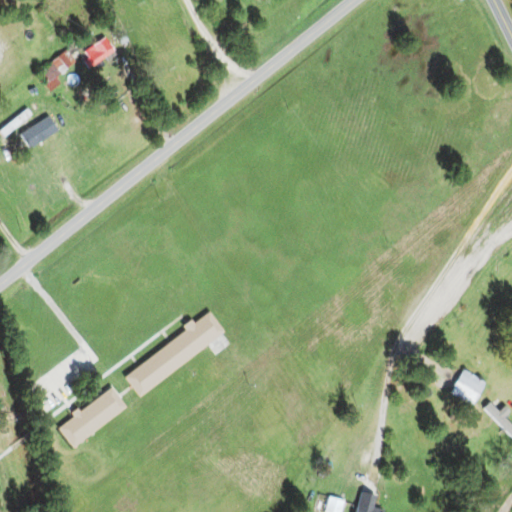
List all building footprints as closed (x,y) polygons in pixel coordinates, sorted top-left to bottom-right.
[(111,48),(102,38),(91,48),(99,58),(111,48)] [(60,87),(58,74),(74,71),(70,55),(38,63),(44,90),(60,87)] [(137,399),(117,374),(204,310),(222,333),(137,399)] [(484,381),(460,370),(448,396),(472,407),(484,381)] [(108,384),(126,408),(69,449),(53,426),(108,384)] [(375,511),(371,511),(374,495),(358,492),(353,511),(375,511)] [(338,511),(342,502),(328,497),(322,511),(338,511)]
